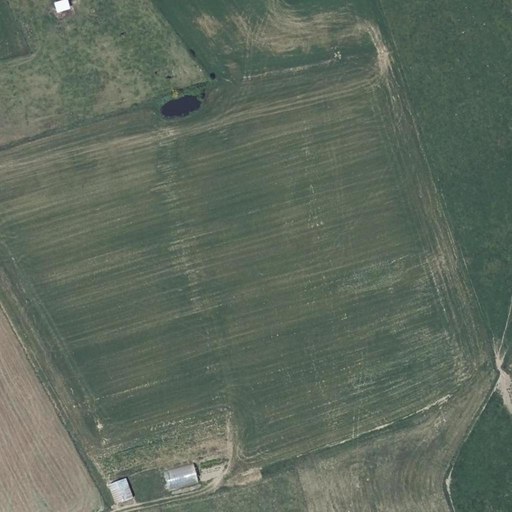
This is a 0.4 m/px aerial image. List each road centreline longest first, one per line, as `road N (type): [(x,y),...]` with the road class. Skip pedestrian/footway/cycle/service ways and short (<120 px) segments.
road 1 (track): [(120,511),(189,496),(404,418),(439,401),(484,362),(486,345),(396,61),(386,55),(221,86),(197,113),(164,121),(154,110),(139,111),(0,152)]
road 2 (track): [(220,482),(235,446),(231,406),(187,227)]
road 3 (track): [(35,365),(116,511)]
